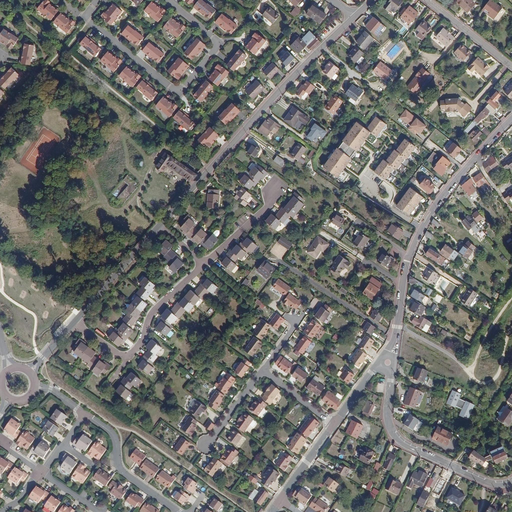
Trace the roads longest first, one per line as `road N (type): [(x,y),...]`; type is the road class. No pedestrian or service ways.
road 1 (residential): [(161,224),(355,15)]
road 2 (residential): [(511,119),(421,230),(394,338),(381,358)]
road 3 (residential): [(86,17),(176,91),(217,41),(168,0)]
road 4 (residential): [(390,369),(386,413),(395,436),(489,483),(511,481)]
road 5 (residential): [(179,511),(119,469),(112,434),(84,414)]
road 6 (residential): [(73,323),(161,224)]
road 7 (residential): [(127,361),(154,310),(202,264)]
